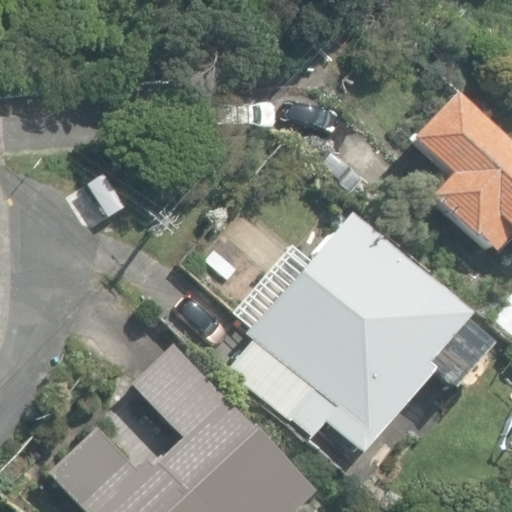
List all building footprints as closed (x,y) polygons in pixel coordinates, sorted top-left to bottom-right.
[(469,238),(487,255),(504,236),(511,243),(511,160),(445,98),(403,143),(441,179),(421,200),(466,242),(469,238)] [(91,187),(95,226),(121,223),(118,185),(91,187)] [(317,424),(354,456),(424,375),(451,398),(480,365),(467,354),(470,351),(449,333),(462,317),(344,215),(301,265),(290,255),(236,317),(233,314),(202,350),(304,438),(317,424)] [(430,275),(481,319),(498,300),(466,272),(472,265),(461,255),(456,261),(448,255),(430,275)] [(487,324),(511,346),(511,298),(487,324)] [(288,511),(307,495),(166,345),(124,385),(175,440),(146,467),(140,460),(130,470),(91,429),(42,475),(76,511),(288,511)]
